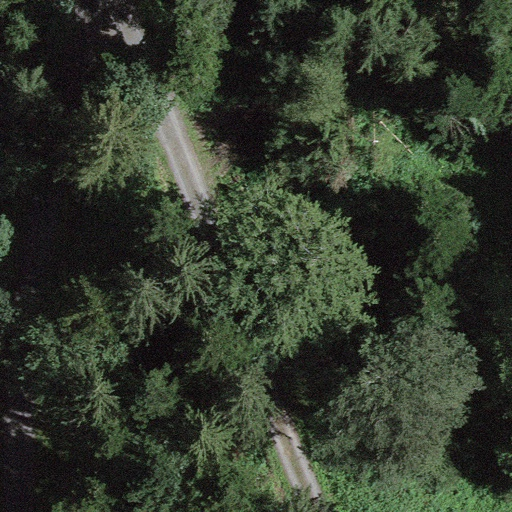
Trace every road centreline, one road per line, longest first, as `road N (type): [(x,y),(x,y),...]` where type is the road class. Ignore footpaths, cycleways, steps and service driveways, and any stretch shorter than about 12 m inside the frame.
road 1 (track): [(335,511),(155,31),(151,0)]
road 2 (track): [(36,511),(65,104),(97,0)]
